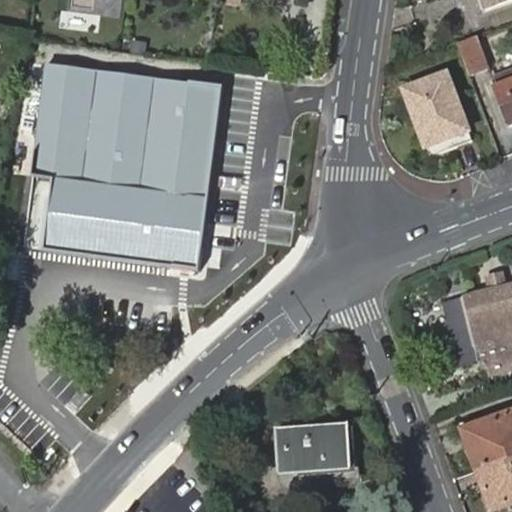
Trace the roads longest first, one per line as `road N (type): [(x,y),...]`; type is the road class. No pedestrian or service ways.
road 1 (secondary): [(80,511),(213,371),(351,269)]
road 2 (tertiary): [(365,0),(341,174),(351,269)]
road 3 (tertiary): [(351,269),(438,511)]
road 4 (secondary): [(511,207),(351,269)]
